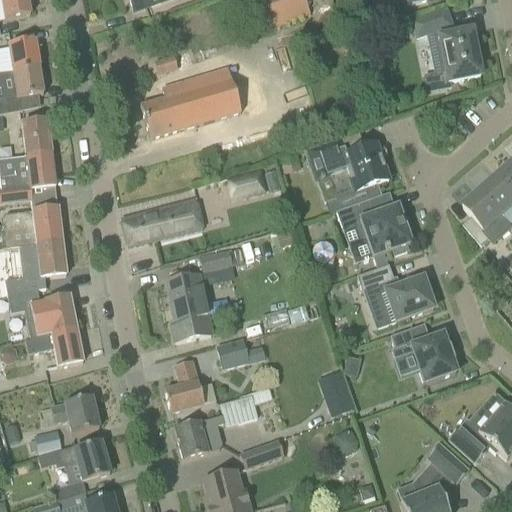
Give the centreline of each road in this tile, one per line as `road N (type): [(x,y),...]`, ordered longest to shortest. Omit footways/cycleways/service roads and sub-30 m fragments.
road 1 (residential): [(70,0),(116,303),(163,511)]
road 2 (residential): [(424,185),(477,336),(511,370)]
